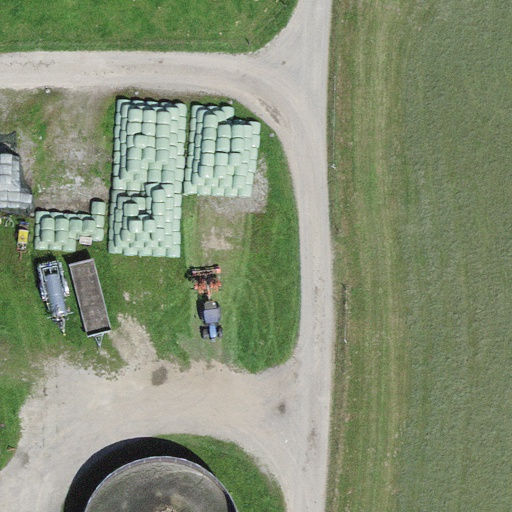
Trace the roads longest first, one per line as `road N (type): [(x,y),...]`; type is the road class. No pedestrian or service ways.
road 1 (track): [(317,0),(309,83),(308,511)]
road 2 (track): [(14,511),(31,465),(50,444),(86,429),(311,399)]
road 3 (track): [(0,71),(309,83)]
